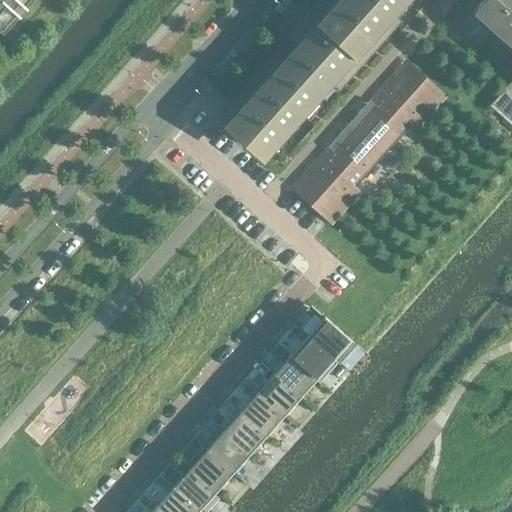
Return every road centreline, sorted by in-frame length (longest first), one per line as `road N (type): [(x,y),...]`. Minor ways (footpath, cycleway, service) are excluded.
road 1 (residential): [(100,511),(325,261),(159,112)]
road 2 (unclassified): [(0,306),(151,141),(159,112)]
road 3 (unclassified): [(159,112),(128,123),(0,266)]
road 4 (unclassified): [(159,112),(257,0)]
